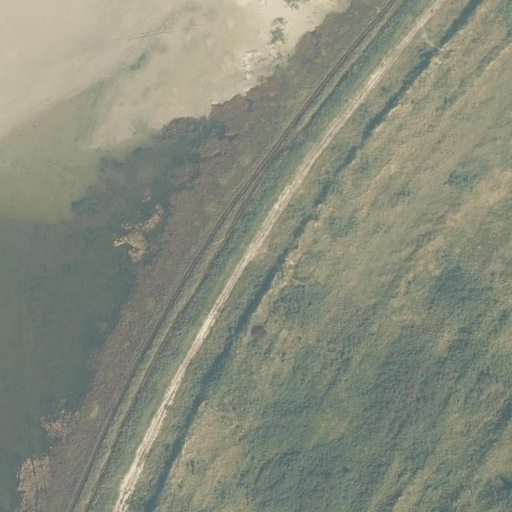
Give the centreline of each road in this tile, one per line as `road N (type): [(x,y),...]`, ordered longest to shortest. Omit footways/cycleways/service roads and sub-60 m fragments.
road 1 (track): [(69,511),(193,265),(238,195),(394,0)]
road 2 (track): [(115,511),(204,326),(327,132),(438,0)]
